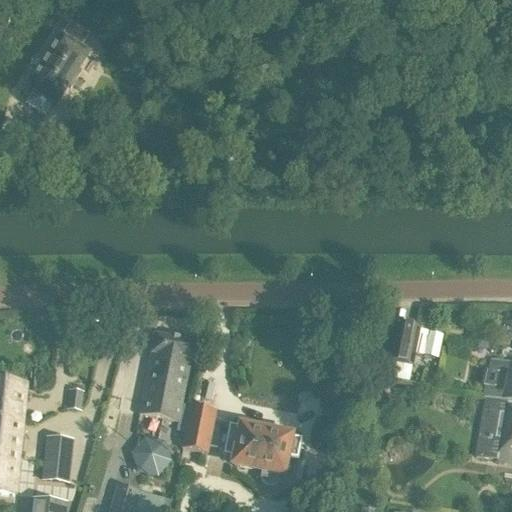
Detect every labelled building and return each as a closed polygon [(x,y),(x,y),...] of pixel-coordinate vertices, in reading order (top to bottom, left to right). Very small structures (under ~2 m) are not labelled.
[(87,55),(77,49),(84,37),(67,26),(59,38),(57,37),(22,93),(26,96),(23,102),(24,109),(37,117),(44,115),(48,109),(52,112),(65,91),(66,92),(69,80),(75,76),(74,76),(87,55)] [(395,326),(388,363),(413,368),(415,355),(423,357),(423,358),(437,361),(443,336),(428,333),(421,331),(395,326)] [(151,355),(146,377),(186,384),(190,362),(195,363),(199,344),(154,337),(150,355),(151,355)] [(511,365),(490,360),(483,398),(486,398),(511,404),(511,365)] [(186,384),(146,377),(138,417),(178,425),(181,406),(186,384)] [(0,495),(14,497),(26,388),(0,384),(0,495)] [(69,392),(66,412),(80,413),(82,394),(69,392)] [(511,404),(486,398),(483,398),(486,398),(476,458),(511,464),(511,404)] [(176,433),(185,435),(182,451),(207,456),(215,413),(181,406),(178,425),(176,432),(176,433)] [(297,461),(301,441),(277,436),(277,434),(269,432),(268,435),(229,427),(223,456),(235,459),(233,467),(262,473),(261,481),(264,486),(272,488),(277,485),(279,476),(282,477),(286,459),(297,461)] [(165,477),(170,442),(137,438),(133,473),(165,477)] [(42,482),(43,483),(41,502),(31,501),(29,511),(73,511),(77,485),(68,484),(72,444),(46,442),(42,482)] [(111,508),(109,511),(132,511),(138,493),(136,493),(117,487),(112,504),(111,508)]
